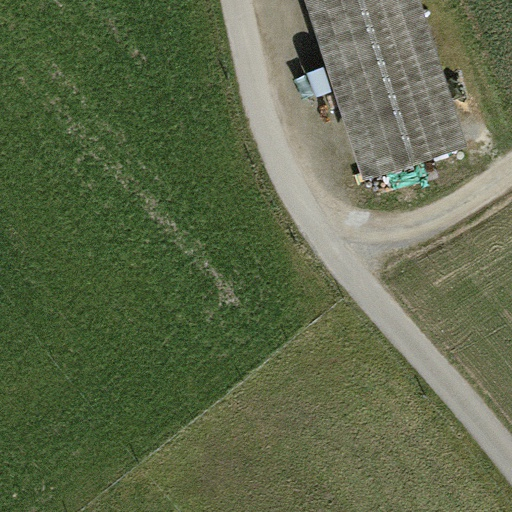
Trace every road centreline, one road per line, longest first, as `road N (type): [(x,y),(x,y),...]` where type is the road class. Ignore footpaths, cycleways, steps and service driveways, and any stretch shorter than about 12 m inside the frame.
road 1 (track): [(511,471),(312,210),(269,123),(239,0)]
road 2 (track): [(312,210),(373,231),(407,226),(436,217),(511,164)]
